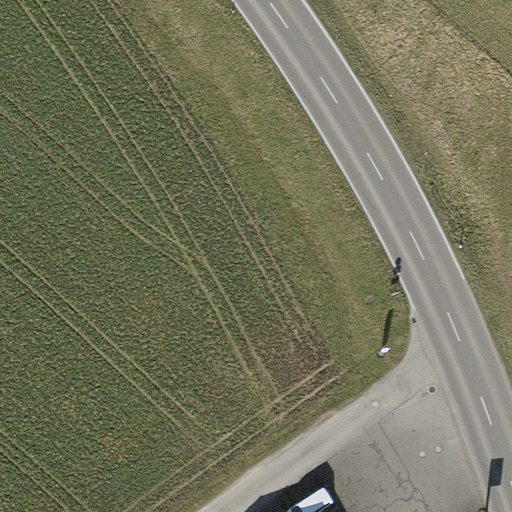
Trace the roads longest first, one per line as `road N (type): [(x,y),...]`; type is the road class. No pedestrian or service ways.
road 1 (secondary): [(270,0),(385,178),(461,337)]
road 2 (unclassified): [(224,511),(461,337)]
road 3 (secondary): [(461,337),(511,476)]
